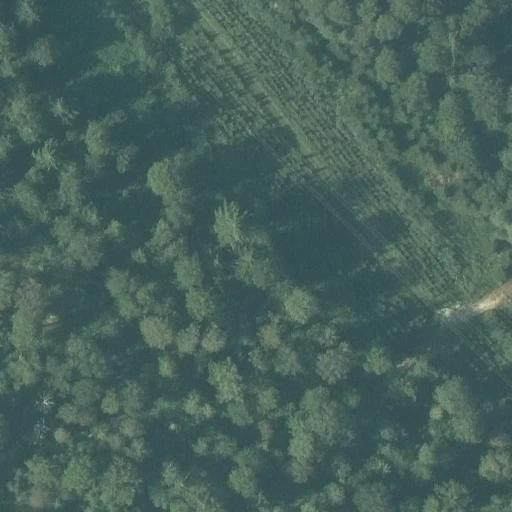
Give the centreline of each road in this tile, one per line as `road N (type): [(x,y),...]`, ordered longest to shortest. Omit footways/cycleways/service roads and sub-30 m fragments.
road 1 (track): [(188,0),(451,326)]
road 2 (track): [(265,511),(373,393),(451,326)]
